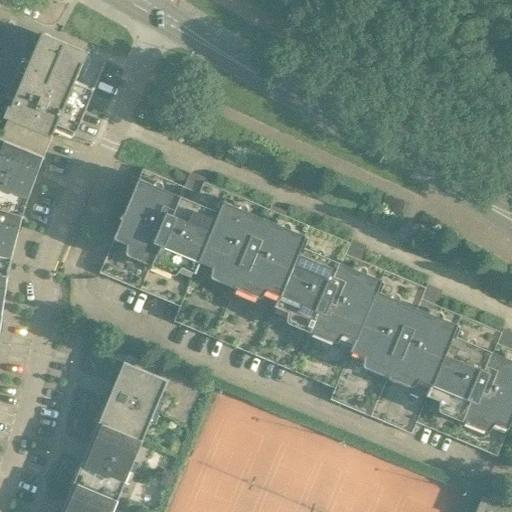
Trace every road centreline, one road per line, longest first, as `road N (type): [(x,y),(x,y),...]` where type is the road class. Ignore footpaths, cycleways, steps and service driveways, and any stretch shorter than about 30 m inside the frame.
road 1 (residential): [(511,314),(390,247),(119,122)]
road 2 (secondary): [(511,217),(164,18)]
road 3 (residential): [(119,122),(103,156),(76,180),(50,246),(41,360),(0,489)]
